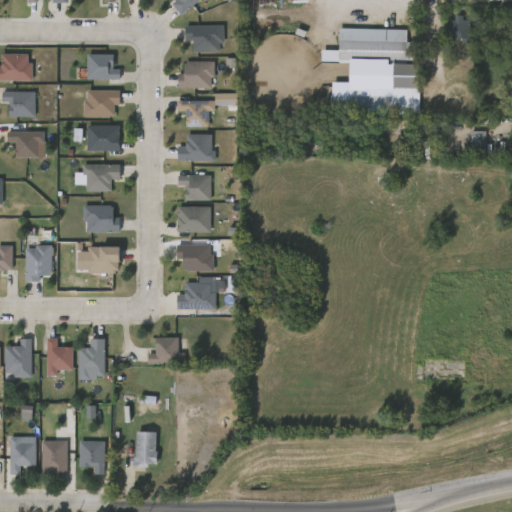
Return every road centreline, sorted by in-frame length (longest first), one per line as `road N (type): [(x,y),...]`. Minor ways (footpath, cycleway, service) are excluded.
road 1 (residential): [(149,32),(147,310)]
road 2 (tertiary): [(449,495),(338,510),(221,509)]
road 3 (tertiary): [(0,506),(221,509)]
road 4 (residential): [(0,32),(149,32)]
road 5 (residential): [(0,310),(147,310)]
